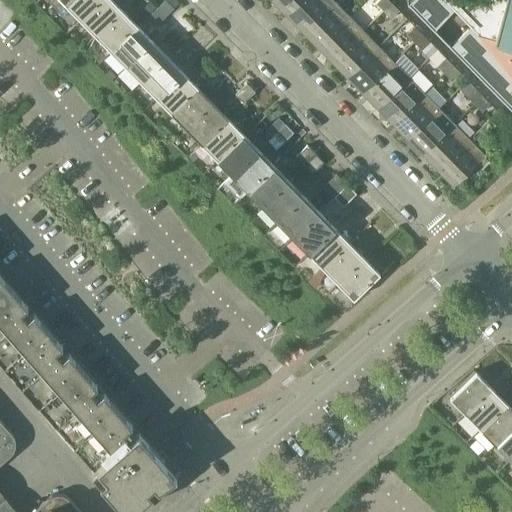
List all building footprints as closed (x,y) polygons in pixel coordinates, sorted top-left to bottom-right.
[(48,0),(59,11),(66,4),(70,0),(48,0)] [(70,0),(66,4),(81,20),(101,0),(70,0)] [(123,10),(112,0),(101,0),(81,20),(96,35),(123,10)] [(158,8),(166,16),(166,15),(167,14),(173,8),(171,6),(166,0),(160,6),(159,7),(158,8)] [(272,0),(287,14),(301,0),(272,0)] [(301,0),(287,14),(302,29),(331,0),(301,0)] [(331,0),(302,29),(317,45),(349,14),(334,0),(331,0)] [(392,2),(389,0),(378,0),(376,3),(383,10),(392,2)] [(450,46),(511,109),(511,0),(478,0),(474,2),(473,0),(472,0),(463,7),(455,0),(449,0),(448,1),(447,0),(411,0),(408,3),(434,30),(454,9),(470,26),(450,46)] [(399,10),(392,2),(383,10),(391,18),(399,10)] [(96,35),(112,51),(138,26),(123,10),(96,35)] [(317,45),(332,61),(364,30),(349,14),(317,45)] [(153,41),(138,26),(112,51),(127,66),(153,41)] [(423,34),(415,26),(407,34),(414,42),(423,34)] [(332,61),(348,77),(379,46),(364,30),(332,61)] [(423,34),(414,42),(422,49),(430,41),(423,34)] [(127,66),(142,82),(168,56),(153,41),(127,66)] [(348,77),(363,92),(394,61),(379,46),(348,77)] [(183,72),(168,56),(142,82),(157,97),(183,72)] [(437,65),(444,73),(452,65),(445,57),(437,65)] [(363,92),(378,107),(410,77),(394,61),(363,92)] [(460,72),(452,65),(444,73),(452,80),(460,72)] [(410,77),(378,107),(393,123),(404,113),(425,92),(424,92),(433,83),(419,68),(410,77)] [(157,97),(172,113),(198,87),(183,72),(157,97)] [(247,83),(240,89),(235,94),(244,103),(255,91),(247,83)] [(214,103),(198,87),(172,113),(187,128),(203,113),(214,103)] [(467,96),(475,104),(483,96),(475,88),(467,96)] [(440,108),(425,92),(404,113),(393,123),(408,139),(434,113),(440,108)] [(483,96),(475,104),(482,111),(490,103),(483,96)] [(187,128),(203,144),(229,118),(214,103),(203,113),(187,128)] [(408,139),(423,154),(455,123),(445,113),(440,108),(434,113),(408,139)] [(505,118),(500,113),(498,111),(490,119),(497,127),(505,118)] [(203,144),(218,159),(244,134),(229,118),(203,144)] [(277,132),(285,123),(279,118),(271,126),(277,132)] [(423,154),(438,169),(470,138),(455,123),(423,154)] [(278,132),(285,140),(293,132),(286,124),(278,132)] [(259,149),(244,134),(218,159),(232,174),(233,174),(259,149)] [(486,155),(470,138),(438,169),(454,186),(473,167),(478,172),(490,161),(484,156),(486,155)] [(307,145),(300,152),(296,156),(305,165),(316,154),(307,145)] [(241,197),(248,190),(274,165),(259,149),(233,174),(232,174),(225,181),(241,197)] [(313,173),(316,169),(324,162),(316,154),(305,165),(313,173)] [(289,180),(274,165),(248,190),(263,205),(289,180)] [(344,182),(336,174),(325,185),(333,193),(344,182)] [(263,205),(278,221),(304,196),(289,180),(263,205)] [(347,201),(348,199),(354,193),(346,185),(340,191),(336,196),(344,204),(347,201)] [(320,211),(304,196),(278,221),(293,236),(320,211)] [(293,236),(309,252),(335,227),(320,211),(293,236)] [(350,242),(335,227),(309,252),(324,267),(350,242)] [(324,267),(339,283),(365,258),(350,242),(324,267)] [(354,299),(380,273),(365,258),(339,283),(354,299)] [(0,335),(24,314),(21,311),(28,305),(0,273),(0,335)] [(0,335),(0,364),(21,388),(59,354),(56,351),(63,345),(34,312),(28,318),(24,314),(0,335)] [(21,388),(56,428),(94,394),(91,390),(98,385),(69,352),(62,357),(59,354),(21,388)] [(450,397),(465,413),(491,387),(476,371),(450,397)] [(465,413),(481,428),(506,403),(491,387),(465,413)] [(94,394),(56,428),(93,471),(92,472),(126,511),(129,511),(132,510),(135,507),(152,492),(148,487),(166,472),(160,464),(164,461),(104,391),(97,397),(94,394)] [(511,408),(506,403),(481,428),(496,444),(511,427),(511,408)] [(0,511),(81,511),(70,498),(68,497),(66,495),(65,494),(63,494),(60,493),(58,493),(56,493),(54,494),(52,494),(50,495),(49,497),(31,511),(0,511),(0,463),(11,454),(12,452),(14,451),(15,449),(15,447),(16,445),(16,443),(16,440),(15,438),(15,436),(14,434),(12,433),(0,418),(0,511)] [(511,427),(496,444),(511,459),(511,457),(511,427)]
